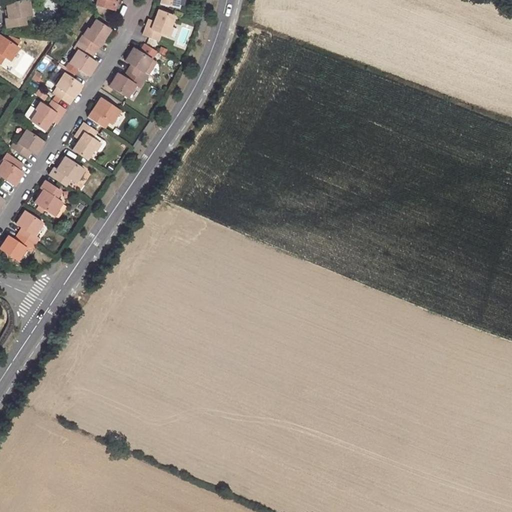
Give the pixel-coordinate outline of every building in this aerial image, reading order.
[(5,4),(8,18),(5,19),(6,27),(25,24),(24,15),(30,15),(28,0),(5,4)] [(96,0),(95,5),(114,10),(116,2),(113,1),(113,0),(96,0)] [(153,21),(151,25),(147,23),(142,35),(157,41),(160,33),(166,35),(173,16),(157,10),(153,21)] [(94,20),(84,36),(82,35),(78,41),(94,53),(110,30),(94,20)] [(18,48),(0,35),(0,62),(4,57),(9,60),(18,48)] [(77,50),(68,63),(87,75),(95,63),(90,59),(94,53),(78,41),(73,48),(77,50)] [(143,82),(155,63),(149,60),(132,48),(124,61),(130,65),(126,71),(143,82)] [(108,86),(126,97),(134,85),(139,88),(143,82),(126,71),(122,77),(117,73),(108,86)] [(80,85),(63,73),(55,86),(57,87),(53,93),(68,104),(80,85)] [(87,117),(103,128),(107,122),(110,124),(118,111),(100,98),(87,117)] [(51,120),(53,116),(58,119),(64,109),(51,100),(47,107),(41,103),(30,120),(44,130),(51,120)] [(94,134),(96,132),(83,123),(76,134),(80,137),(78,140),(71,149),(86,160),(93,148),(98,152),(101,151),(105,144),(105,141),(94,134)] [(25,130),(17,142),(14,140),(10,146),(26,157),(30,152),(34,154),(43,142),(25,130)] [(0,165),(0,175),(14,185),(22,173),(18,170),(22,163),(6,152),(2,159),(4,160),(0,165)] [(83,170),(64,157),(56,170),(53,168),(48,175),(64,186),(69,179),(75,182),(83,170)] [(34,202),(53,215),(61,203),(55,199),(60,191),(44,181),(40,188),(42,190),(34,202)] [(18,234),(34,244),(34,245),(38,238),(34,235),(42,223),(24,211),(15,223),(22,228),(18,234)] [(7,236),(0,247),(0,248),(17,260),(25,248),(30,251),(34,245),(34,244),(18,234),(13,240),(7,236)]
